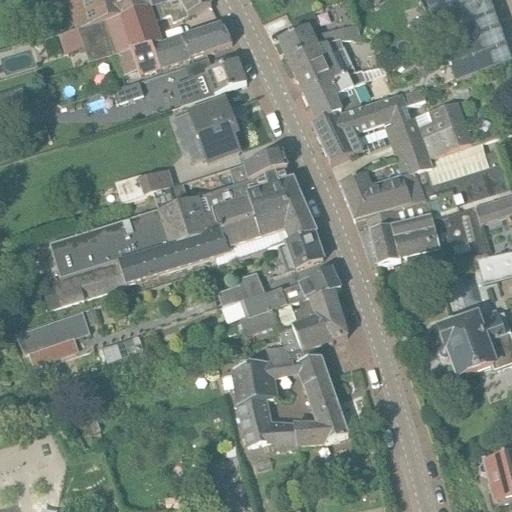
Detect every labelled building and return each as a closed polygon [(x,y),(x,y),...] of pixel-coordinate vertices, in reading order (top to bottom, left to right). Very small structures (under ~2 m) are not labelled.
[(48,0),(49,3),(58,0),(67,0),(70,9),(76,31),(151,10),(171,3),(170,0),(48,0)] [(173,25),(187,19),(212,8),(207,0),(170,0),(171,3),(151,10),(76,31),(77,31),(89,65),(116,57),(130,53),(130,55),(180,40),(180,39),(164,44),(156,22),(170,18),(173,25)] [(366,0),(375,9),(384,0),(366,0)] [(424,0),(455,84),(511,64),(511,58),(490,0),(424,0)] [(291,24),(296,35),(279,43),(287,60),(302,53),(340,44),(340,43),(346,42),(344,30),(314,39),(309,29),(318,26),(313,15),(291,24)] [(428,18),(409,25),(417,45),(435,38),(428,18)] [(189,61),(233,46),(222,27),(181,41),(180,40),(130,55),(140,79),(190,64),(189,61)] [(287,60),(304,95),(331,82),(333,85),(355,78),(354,77),(343,51),(340,44),(302,53),(287,60)] [(247,86),(238,62),(206,75),(203,76),(210,95),(213,94),(214,99),(247,86)] [(353,90),(366,84),(364,79),(362,74),(354,77),(355,78),(333,85),(331,82),(304,95),(318,125),(318,126),(336,117),(338,120),(363,112),(362,111),(353,91),(353,90)] [(116,107),(143,97),(139,83),(112,93),(116,107)] [(22,89),(0,96),(0,119),(29,110),(22,89)] [(472,146),(465,127),(458,105),(411,122),(406,111),(407,110),(407,109),(424,104),(421,91),(402,97),(402,98),(362,111),(363,112),(338,120),(336,117),(318,126),(318,125),(313,128),(332,168),(353,159),(352,158),(362,154),(355,138),(390,126),(391,129),(384,132),(396,166),(399,165),(404,181),(445,167),(442,158),(472,146)] [(172,123),(181,146),(235,127),(226,103),(172,123)] [(235,127),(181,146),(186,159),(204,154),(209,166),(240,154),(234,138),(238,136),(235,127)] [(371,271),(380,269),(401,264),(401,262),(407,260),(409,269),(442,261),(448,250),(452,249),(457,267),(476,262),(489,259),(480,228),(475,210),(511,198),(511,192),(498,150),(484,155),(481,143),(472,147),(472,146),(442,158),(445,167),(404,181),(403,182),(412,208),(355,225),(355,226),(371,271)] [(268,177),(288,171),(282,155),(243,167),(229,172),(234,188),(248,183),(268,177)] [(396,166),(367,177),(340,188),(355,225),(412,208),(403,182),(404,181),(399,165),(396,166)] [(288,171),(268,177),(248,183),(234,188),(200,201),(189,204),(160,213),(130,223),(138,247),(164,239),(167,250),(252,224),(251,218),(303,202),(294,182),(292,182),(288,171)] [(184,187),(171,191),(166,175),(143,183),(141,179),(116,187),(122,206),(154,196),(160,213),(189,204),(184,187)] [(511,198),(475,210),(480,228),(511,217),(511,198)] [(232,265),(278,250),(315,237),(315,236),(317,235),(303,202),(251,218),(252,224),(167,250),(118,265),(118,264),(41,288),(49,314),(126,290),(125,289),(216,261),(218,269),(231,265),(232,265)] [(324,262),(315,237),(278,250),(288,276),(324,262)] [(511,253),(489,259),(476,262),(483,288),(511,279),(511,253)] [(342,292),(332,271),(296,285),(297,287),(283,292),(283,290),(265,297),(244,304),(249,321),(250,323),(273,315),(274,315),(273,313),(288,307),(299,305),(300,306),(335,294),(342,292)] [(217,296),(222,309),(243,303),(244,304),(265,297),(256,276),(237,282),(239,288),(217,296)] [(348,339),(335,294),(300,306),(301,311),(293,314),(296,325),(316,318),(335,343),(348,339)] [(496,313),(440,334),(445,349),(440,353),(440,359),(443,362),(448,363),(453,361),(460,381),(490,370),(492,377),(511,369),(511,338),(505,322),(500,324),(496,313)] [(33,370),(49,365),(79,355),(74,342),(91,337),(83,314),(22,335),(15,338),(24,359),(28,357),(30,365),(33,370)] [(250,323),(249,321),(240,324),(245,340),(277,330),(273,315),(250,323)] [(317,349),(335,343),(316,318),(296,325),(291,327),(302,355),(317,349)] [(228,339),(238,336),(235,328),(226,331),(228,339)] [(154,335),(143,339),(147,351),(158,347),(154,335)] [(108,362),(145,352),(141,339),(105,349),(108,362)] [(349,439),(321,361),(299,367),(294,356),(290,357),(286,348),(266,350),(268,360),(258,361),(259,368),(230,374),(236,410),(247,450),(266,446),(267,449),(272,448),(273,455),(297,452),(326,450),(327,446),(349,439)] [(358,377),(351,379),(355,391),(362,389),(358,377)] [(511,458),(485,465),(496,508),(511,503),(511,458)] [(164,500),(166,511),(170,511),(185,509),(182,497),(164,500)]
